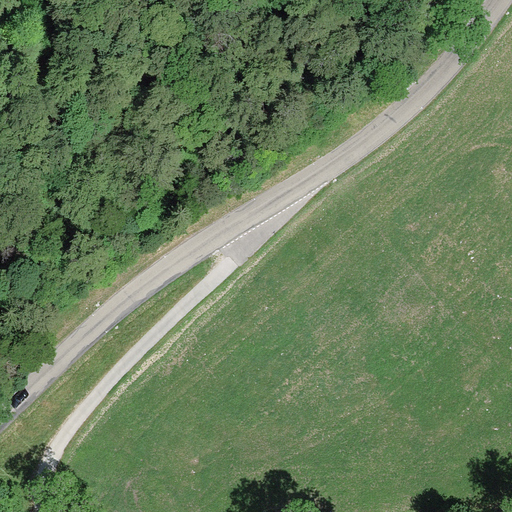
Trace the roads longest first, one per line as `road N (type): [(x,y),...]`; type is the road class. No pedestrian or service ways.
road 1 (tertiary): [(503,0),(387,129),(114,309),(0,416)]
road 2 (track): [(270,209),(264,228),(82,413),(49,463),(44,511)]
